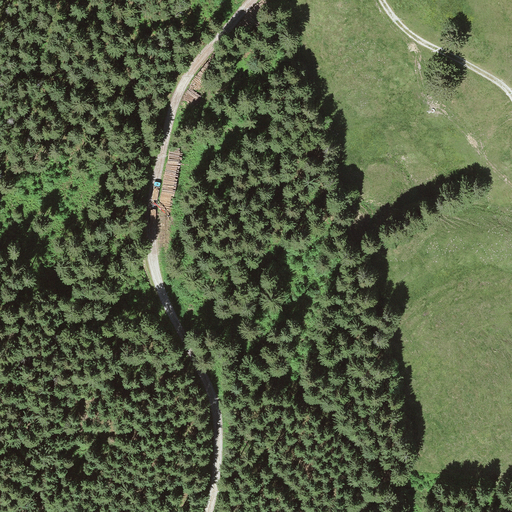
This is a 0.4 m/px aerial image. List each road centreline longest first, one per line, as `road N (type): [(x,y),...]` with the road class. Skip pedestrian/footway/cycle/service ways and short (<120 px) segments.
road 1 (track): [(254,0),(175,96),(153,208),(164,304),(211,390),(217,437),(208,511)]
road 2 (track): [(112,0),(158,175)]
road 3 (track): [(380,0),(400,32),(511,97)]
